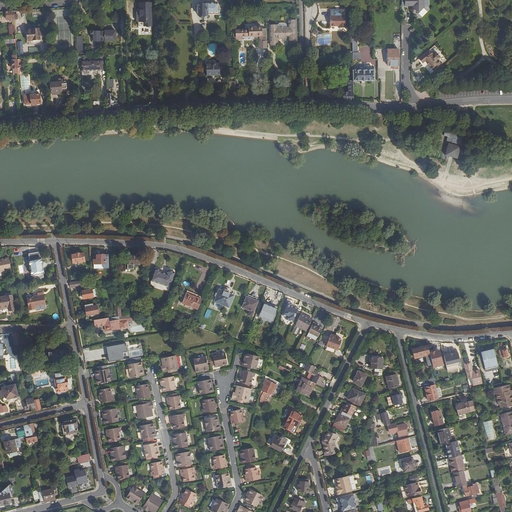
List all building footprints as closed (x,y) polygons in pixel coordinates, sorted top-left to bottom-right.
[(405,0),(405,6),(412,6),(412,4),(414,4),(414,6),(414,8),(419,13),(426,7),(424,6),(424,1),(425,0),(405,0)] [(151,2),(139,2),(140,21),(144,21),(144,25),(152,25),(151,2)] [(198,15),(205,15),(205,12),(217,12),(217,4),(213,4),(213,3),(210,3),(210,4),(198,3),(198,15)] [(14,11),(6,12),(6,20),(14,20),(14,15),(14,11)] [(347,28),(347,16),(331,16),(332,26),(341,26),(341,28),(347,28)] [(275,28),(275,25),(270,25),(270,45),(277,45),(277,36),(279,36),(279,39),(286,38),(286,36),(286,34),(289,34),(289,36),(289,41),(296,41),(296,21),(291,21),(291,25),(289,25),(289,28),(283,28),(283,27),(281,27),(281,28),(277,28),(275,28)] [(394,40),(402,40),(402,24),(402,21),(394,21),(394,35),(389,35),(389,43),(390,43),(390,46),(391,46),(391,49),(394,49),(394,40)] [(266,41),(266,28),(261,28),(261,27),(248,27),(248,30),(235,30),(235,40),(248,39),(248,36),(259,36),(261,36),(261,41),(266,41)] [(40,40),(39,28),(26,29),(27,41),(40,40)] [(105,41),(105,31),(90,31),(90,33),(93,33),(93,41),(105,41)] [(115,31),(105,31),(105,41),(116,40),(115,31)] [(331,45),(331,34),(317,34),(317,45),(331,45)] [(432,48),(419,58),(423,62),(426,60),(427,62),(428,61),(430,63),(429,65),(434,70),(443,63),(439,58),(440,57),(432,48)] [(394,49),(391,49),(387,49),(387,66),(398,66),(398,49),(394,49)] [(86,72),(90,72),(98,71),(99,70),(103,70),(102,57),(98,57),(98,60),(81,61),(82,71),(86,71),(86,72)] [(206,75),(219,74),(218,64),(206,64),(206,75)] [(373,81),(373,69),(370,70),(368,67),(364,67),(364,70),(352,70),(352,77),(353,81),(360,81),(360,85),(366,85),(366,80),(373,81)] [(350,77),(352,77),(352,70),(352,68),(350,68),(344,68),(343,77),(348,77),(350,77)] [(342,99),(353,99),(353,81),(352,77),(350,77),(350,80),(348,80),(348,92),(342,92),(342,99)] [(60,82),(60,79),(55,79),(55,82),(50,83),(51,92),(52,92),(52,95),(56,94),(56,92),(61,92),(61,91),(66,90),(65,81),(60,82)] [(111,83),(106,83),(107,107),(117,106),(117,100),(114,100),(114,98),(112,98),(112,93),(110,93),(110,88),(111,88),(111,83)] [(32,104),(32,106),(36,105),(36,104),(41,103),(40,94),(30,95),(31,104),(32,104)] [(451,158),(458,159),(460,149),(464,135),(445,130),(444,137),(448,138),(446,144),(449,145),(446,156),(451,158)] [(41,258),(40,252),(31,254),(32,260),(30,260),(33,275),(34,275),(35,279),(45,277),(44,273),(45,272),(44,268),(45,267),(45,263),(44,263),(43,258),(41,258)] [(85,253),(73,255),(73,256),(71,256),(72,260),(73,260),(74,263),(86,261),(85,253)] [(104,263),(104,267),(109,267),(108,254),(98,254),(98,259),(95,260),(95,264),(104,263)] [(129,263),(135,264),(141,264),(141,256),(129,255),(129,263)] [(0,271),(4,271),(4,269),(10,267),(9,258),(0,259),(0,271)] [(153,279),(171,286),(176,272),(170,269),(169,273),(163,271),(163,270),(157,267),(153,279)] [(92,289),(91,284),(85,285),(83,285),(83,291),(81,292),(81,296),(84,296),(85,299),(94,297),(93,289),(92,289)] [(223,291),(220,289),(216,301),(217,302),(226,305),(231,307),(235,296),(233,294),(223,291)] [(188,291),(187,293),(202,299),(203,297),(188,291)] [(202,299),(187,293),(185,293),(181,302),(198,309),(202,299)] [(44,294),(37,296),(33,297),(33,298),(27,298),(29,310),(35,309),(35,306),(46,304),(44,294)] [(12,295),(4,296),(0,296),(0,308),(8,308),(8,310),(15,309),(12,295)] [(249,315),(253,317),(259,302),(255,300),(249,297),(248,297),(244,308),(251,311),(249,315)] [(294,322),(298,312),(299,308),(292,305),(293,303),(294,301),(288,299),(283,313),(287,314),(287,317),(288,317),(287,320),(294,322)] [(98,305),(98,303),(98,302),(86,304),(87,315),(99,313),(98,305)] [(273,321),(278,309),(266,303),(260,315),(273,321)] [(126,316),(134,315),(133,311),(122,312),(121,305),(116,306),(117,317),(121,316),(126,316)] [(307,331),(313,320),(298,312),(294,322),(293,324),(296,326),(302,329),(307,331)] [(130,325),(129,321),(126,321),(122,321),(121,316),(117,317),(95,320),(96,326),(102,325),(103,333),(105,334),(114,332),(113,329),(117,329),(118,327),(123,327),(123,328),(128,327),(130,325)] [(322,329),(318,327),(312,325),(309,332),(318,337),(322,329)] [(298,335),(302,329),(296,326),(293,332),(298,335)] [(331,334),(324,352),(334,355),(336,350),(339,351),(344,336),(336,333),(335,336),(331,334)] [(108,347),(111,365),(118,363),(130,361),(126,343),(108,347)] [(431,367),(425,345),(420,346),(419,344),(412,346),(415,359),(424,357),(424,358),(426,357),(429,368),(431,367)] [(430,353),(429,344),(425,345),(431,367),(433,367),(432,360),(430,353)] [(56,347),(49,348),(50,352),(51,361),(63,359),(61,350),(57,351),(56,347)] [(486,371),(499,369),(494,348),(481,351),(486,371)] [(502,358),(507,357),(507,358),(510,358),(507,349),(500,350),(502,358)] [(440,351),(430,353),(432,360),(436,359),(437,362),(442,360),(441,355),(440,351)] [(458,351),(444,354),(445,357),(448,372),(455,370),(455,369),(462,367),(458,351)] [(216,366),(219,366),(219,365),(227,363),(225,352),(217,354),(213,354),(214,357),(210,357),(211,365),(215,364),(216,366)] [(247,358),(245,366),(257,369),(260,356),(246,353),(245,357),(247,358)] [(162,371),(169,370),(174,369),(179,368),(177,355),(161,358),(163,365),(161,365),(162,371)] [(197,372),(200,371),(200,369),(209,368),(206,356),(194,358),(197,372)] [(375,367),(376,375),(383,374),(384,358),(373,357),(372,367),(375,367)] [(131,377),(143,375),(142,366),(144,366),(143,361),(129,364),(131,377)] [(469,385),(470,386),(483,383),(480,370),(473,372),(471,362),(464,363),(469,385)] [(314,383),(322,387),(324,384),(321,382),(323,378),(319,376),(320,373),(313,369),(315,366),(307,363),(303,370),(309,373),(314,375),(311,382),(314,383)] [(109,368),(97,370),(99,379),(97,379),(98,384),(112,381),(109,368)] [(252,384),(254,376),(255,372),(243,369),(242,373),(243,373),(241,381),(252,384)] [(54,372),(56,379),(61,378),(62,380),(66,380),(64,370),(54,372)] [(354,381),(363,385),(368,374),(360,371),(354,381)] [(306,379),(311,382),(314,375),(309,373),(306,379)] [(387,376),(389,388),(399,385),(396,374),(387,376)] [(163,382),(165,391),(176,388),(174,375),(160,378),(161,382),(163,382)] [(296,391),(308,397),(314,383),(311,382),(306,379),(302,377),(296,391)] [(61,378),(56,379),(58,391),(68,389),(67,384),(68,383),(68,380),(66,380),(62,380),(61,378)] [(210,379),(198,381),(201,394),(215,391),(214,387),(212,387),(210,379)] [(259,401),(266,404),(269,394),(273,395),(277,383),(264,379),(261,389),(263,390),(259,401)] [(18,407),(24,405),(22,395),(20,387),(17,388),(16,384),(15,383),(11,384),(10,385),(8,385),(7,385),(2,386),(3,388),(1,389),(0,390),(0,394),(0,396),(4,398),(4,399),(6,400),(7,400),(8,398),(10,398),(11,396),(13,396),(15,398),(17,398),(18,396),(19,396),(19,400),(16,400),(18,407)] [(139,394),(139,397),(151,395),(150,391),(148,383),(137,385),(139,394)] [(249,402),(252,389),(251,388),(238,385),(236,392),(234,392),(233,397),(240,399),(244,400),(249,402)] [(429,402),(439,400),(435,385),(429,386),(430,387),(426,388),(429,402)] [(506,403),(507,406),(511,405),(511,395),(509,385),(492,389),(494,395),(497,395),(499,405),(500,405),(506,403)] [(101,401),(113,399),(112,395),(111,387),(100,389),(101,397),(100,397),(101,401)] [(354,389),(354,390),(349,399),(360,404),(366,394),(354,389)] [(395,404),(403,402),(400,393),(392,395),(395,404)] [(33,407),(34,410),(36,409),(34,400),(33,397),(27,399),(26,394),(22,395),(24,405),(25,409),(33,407)] [(177,395),(171,397),(167,397),(168,401),(169,401),(171,410),(181,408),(180,399),(179,395),(177,395)] [(204,408),(205,412),(217,409),(216,406),(215,406),(213,398),(202,400),(204,408)] [(342,410),(340,414),(351,419),(357,406),(348,401),(345,406),(343,411),(342,410)] [(476,411),(473,401),(456,406),(458,415),(476,411)] [(147,403),(142,404),(137,405),(139,418),(153,415),(152,408),(154,408),(153,402),(147,403)] [(106,418),(104,419),(105,423),(119,420),(116,408),(105,410),(106,418)] [(245,422),(244,418),(242,410),(232,412),(233,420),(232,421),(233,425),(245,422)] [(435,425),(443,424),(442,420),(440,410),(432,412),(435,425)] [(292,411),(287,422),(297,426),(302,415),(292,411)] [(388,424),(390,423),(387,412),(377,414),(378,419),(382,419),(382,421),(384,421),(384,425),(388,424)] [(505,429),(511,427),(511,412),(502,415),(505,429)] [(185,426),(184,418),(183,414),(171,416),(172,420),(174,428),(185,426)] [(345,418),(336,414),(331,425),(339,430),(345,418)] [(207,432),(220,429),(218,421),(220,421),(219,416),(218,416),(215,416),(205,418),(207,432)] [(78,431),(76,419),(67,420),(66,421),(62,422),(64,433),(78,431)] [(296,434),(299,427),(297,426),(287,422),(285,421),(282,427),(296,434)] [(397,425),(396,422),(390,423),(388,424),(390,433),(398,431),(400,436),(408,434),(405,424),(397,425)] [(33,423),(24,425),(24,427),(25,430),(26,436),(27,442),(37,440),(33,423)] [(143,438),(155,436),(153,428),(155,427),(154,423),(141,425),(143,438)] [(119,431),(118,427),(106,429),(107,433),(108,433),(110,441),(120,439),(119,431)] [(370,440),(369,448),(372,447),(378,446),(374,427),(371,428),(370,432),(370,440)] [(449,428),(438,431),(442,445),(446,444),(452,442),(449,428)] [(186,432),(175,434),(176,443),(174,443),(175,447),(189,445),(186,432)] [(338,436),(329,432),(324,441),(327,455),(337,453),(335,443),(338,436)] [(222,444),(221,435),(208,438),(211,450),(225,448),(224,444),(222,444)] [(271,447),(281,452),(284,446),(287,440),(281,437),(277,435),(273,444),(271,447)] [(291,440),(282,435),(281,437),(287,440),(284,446),(286,447),(288,443),(289,443),(290,443),(290,442),(291,442),(291,441),(291,440)] [(17,447),(22,446),(20,437),(19,438),(5,441),(7,453),(17,450),(17,447)] [(413,451),(409,438),(400,441),(397,441),(398,443),(401,454),(413,451)] [(461,456),(457,441),(452,442),(446,444),(447,448),(449,448),(451,458),(461,456)] [(157,451),(156,443),(144,445),(146,457),(160,455),(159,451),(157,451)] [(123,445),(112,448),(113,456),(112,456),(113,461),(126,458),(123,445)] [(254,448),(242,450),(244,459),(242,459),(243,464),(256,461),(254,448)] [(179,457),(181,466),(192,463),(190,451),(176,453),(177,458),(179,457)] [(92,459),(90,452),(78,455),(79,462),(81,462),(92,459)] [(215,465),(216,468),(228,466),(227,463),(225,454),(214,457),(215,465)] [(465,470),(466,470),(463,455),(461,456),(451,458),(452,464),(453,464),(455,473),(465,470)] [(406,472),(415,470),(414,466),(416,465),(415,461),(414,461),(413,457),(403,460),(406,472)] [(154,475),(159,474),(165,473),(165,469),(163,469),(162,461),(151,463),(153,471),(154,475)] [(15,468),(14,462),(8,463),(9,464),(5,465),(6,470),(12,468),(15,468)] [(128,468),(127,464),(115,466),(116,470),(117,470),(119,478),(130,476),(128,468)] [(193,467),(181,469),(182,473),(183,473),(185,481),(195,479),(194,471),(193,467)] [(247,482),(258,479),(257,476),(256,467),(255,468),(247,469),(246,469),(247,478),(246,478),(247,482)] [(74,470),(76,475),(78,484),(88,482),(85,470),(79,471),(79,469),(74,470)] [(454,473),(457,487),(468,485),(465,470),(455,473),(454,473)] [(219,488),(230,486),(229,478),(231,477),(230,472),(216,475),(219,488)] [(76,475),(66,477),(68,487),(78,485),(78,484),(76,475)] [(338,495),(357,490),(353,475),(333,480),(336,490),(337,490),(338,495)] [(500,488),(497,477),(493,479),(496,493),(503,492),(502,487),(500,488)] [(300,482),(299,487),(298,487),(297,493),(306,494),(308,483),(307,483),(300,482)] [(418,482),(403,486),(404,491),(406,490),(407,497),(422,493),(420,488),(419,488),(418,482)] [(14,492),(12,483),(11,484),(0,492),(0,500),(1,503),(3,503),(3,505),(9,503),(9,501),(11,501),(9,493),(11,492),(14,492)] [(475,494),(472,484),(463,486),(466,496),(475,494)] [(126,498),(130,500),(132,498),(139,503),(145,493),(134,485),(126,498)] [(40,497),(41,501),(55,498),(53,491),(56,491),(55,489),(53,490),(53,488),(39,491),(40,497)] [(181,499),(191,505),(193,501),(197,494),(187,489),(183,496),(181,499)] [(250,494),(246,501),(257,506),(263,495),(250,489),(248,493),(250,494)] [(505,507),(506,506),(503,492),(496,493),(498,498),(499,503),(500,508),(505,507)] [(152,493),(149,498),(146,502),(143,508),(147,511),(149,509),(154,511),(155,511),(163,500),(152,493)] [(339,508),(340,508),(342,507),(342,511),(345,511),(358,509),(358,507),(361,506),(357,493),(337,499),(339,508)] [(424,505),(422,496),(412,499),(413,502),(416,501),(419,511),(429,509),(428,505),(424,505)] [(211,510),(216,511),(223,511),(226,508),(228,508),(230,504),(217,498),(211,510)] [(475,499),(461,502),(461,505),(459,506),(460,511),(467,511),(471,511),(469,503),(475,502),(475,499)] [(293,503),(290,510),(295,511),(300,511),(304,504),(296,500),(294,504),(293,503)]
